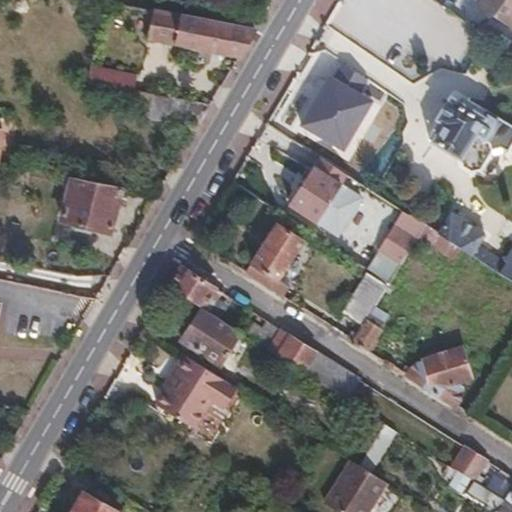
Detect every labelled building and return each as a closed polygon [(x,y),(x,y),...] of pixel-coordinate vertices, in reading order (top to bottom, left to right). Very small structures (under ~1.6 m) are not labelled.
[(511,0),(477,0),(477,1),(511,25),(511,0)] [(149,38),(153,11),(138,8),(133,35),(149,38)] [(149,38),(242,54),(256,30),(153,11),(149,38)] [(132,77),(91,70),(88,84),(130,91),(132,77)] [(198,128),(212,105),(142,94),(137,117),(198,128)] [(499,125),(498,117),(487,110),(483,117),(455,100),(432,138),(461,157),(462,165),(472,171),(481,170),(494,150),(490,141),(499,125)] [(340,132),(323,158),(347,173),(363,147),(340,132)] [(313,167),(281,215),(310,234),(325,212),(341,185),(313,167)] [(111,234),(123,189),(70,179),(59,221),(111,234)] [(341,185),(325,212),(336,219),(353,193),(341,185)] [(403,210),(388,200),(382,208),(398,218),(403,210)] [(403,210),(398,218),(394,225),(390,223),(375,249),(401,266),(418,240),(426,224),(403,210)] [(451,212),(438,232),(440,234),(511,279),(511,252),(506,262),(479,245),(485,235),(451,212)] [(276,223),(244,273),(282,297),(288,286),(280,280),(304,241),(276,223)] [(438,232),(426,224),(418,240),(431,249),(440,234),(438,232)] [(182,267),(169,288),(202,309),(215,287),(182,267)] [(363,325),(375,307),(388,285),(368,272),(343,312),(363,325)] [(353,342),(368,351),(389,315),(375,307),(363,325),(353,342)] [(241,334),(202,309),(181,340),(220,366),(241,334)] [(280,329),(267,320),(261,329),(252,323),(245,336),(267,349),(280,329)] [(329,360),(280,329),(267,349),(292,366),(316,381),(329,360)] [(405,374),(455,406),(460,399),(459,383),(473,379),(463,345),(421,358),(421,362),(409,372),(407,370),(405,374)] [(186,357),(182,353),(160,388),(164,391),(186,357)] [(186,357),(164,391),(156,404),(195,428),(212,400),(225,407),(237,388),(186,357)] [(359,379),(329,360),(316,381),(346,400),(359,379)] [(208,435),(225,407),(212,400),(195,428),(208,435)] [(463,445),(450,466),(452,468),(464,475),(477,454),(463,445)] [(486,460),(477,454),(464,475),(474,481),(486,460)] [(369,510),(386,483),(359,465),(351,460),(323,503),(338,511),(360,511),(364,507),(369,510)] [(474,481),(464,475),(452,468),(447,475),(467,489),(474,481)] [(508,511),(511,511),(511,505),(503,500),(474,481),(467,489),(467,491),(498,511),(500,508),(508,511)] [(503,500),(511,505),(511,490),(508,489),(503,500)] [(119,511),(83,491),(70,511),(119,511)] [(392,511),(422,511),(423,511),(399,499),(392,511)]
